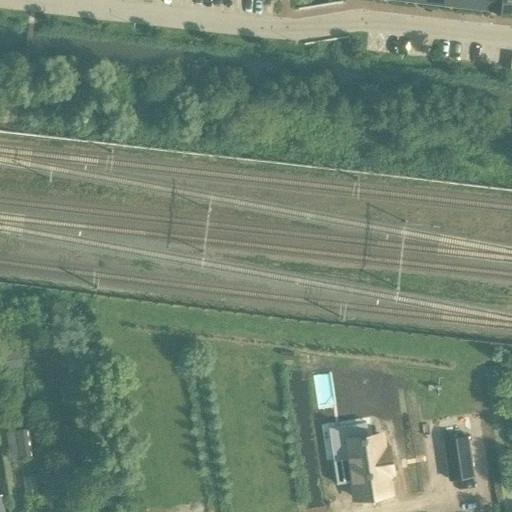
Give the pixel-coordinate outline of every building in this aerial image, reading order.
[(491,0),(469,0),(469,7),(490,10),(491,0)] [(511,0),(491,0),(490,10),(511,11),(511,0)] [(382,435),(368,437),(366,422),(328,428),(333,460),(337,484),(352,481),(355,498),(391,493),(388,474),(392,473),(388,449),(384,449),(382,435)] [(88,488),(77,433),(44,439),(54,494),(88,488)] [(468,437),(444,440),(450,480),(473,477),(468,437)]
